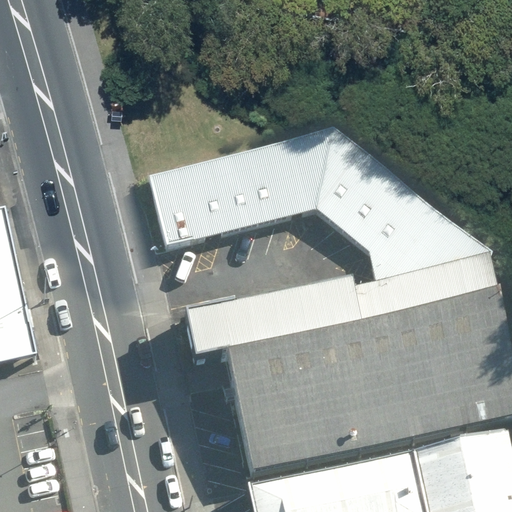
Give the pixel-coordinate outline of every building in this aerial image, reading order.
[(321,212),(373,254),(380,285),(499,260),(500,257),(340,132),(153,179),(167,254),(321,212)] [(4,214),(0,215),(0,368),(37,361),(4,214)] [(511,292),(507,294),(499,260),(380,285),(196,314),(205,360),(237,354),(258,475),(511,419),(511,292)] [(511,511),(511,435),(420,456),(433,511),(511,511)] [(433,511),(420,456),(261,489),(264,511),(433,511)]
